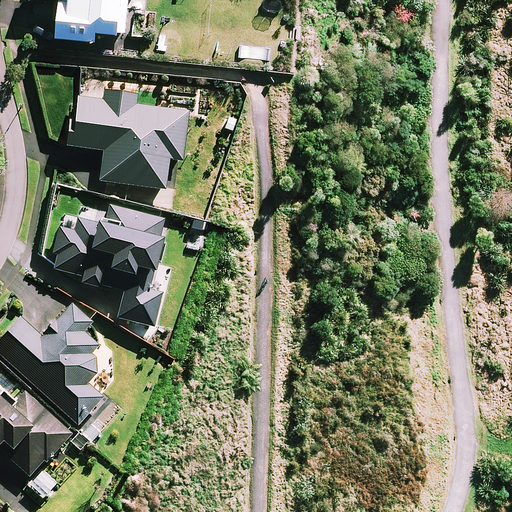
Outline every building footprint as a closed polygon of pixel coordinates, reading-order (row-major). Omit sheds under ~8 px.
[(77,99),(74,122),(67,122),(65,147),(72,148),(103,152),(100,183),(165,190),(168,161),(182,163),(188,114),(135,108),(136,96),(104,92),(103,102),(77,99)] [(164,219),(108,208),(104,225),(78,220),(75,233),(60,230),(51,271),(82,277),(81,283),(148,297),(164,219)] [(94,366),(99,360),(90,353),(95,345),(82,333),(91,323),(71,304),(42,337),(22,318),(0,341),(0,356),(77,426),(102,398),(87,384),(99,370),(94,366)] [(42,461),(45,463),(71,435),(18,386),(7,398),(0,392),(0,463),(6,457),(28,477),(42,461)] [(87,446),(89,444),(78,434),(69,444),(88,461),(95,454),(87,446)]
